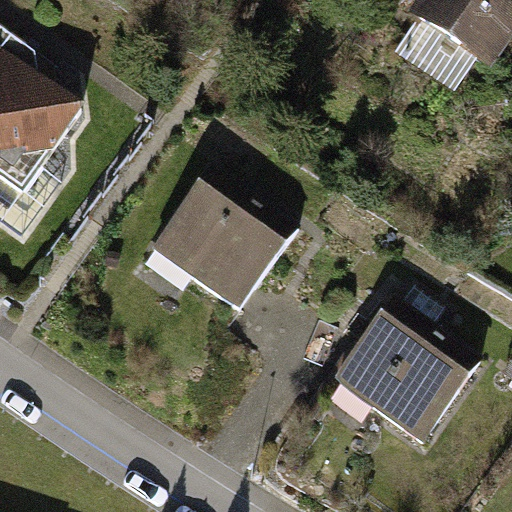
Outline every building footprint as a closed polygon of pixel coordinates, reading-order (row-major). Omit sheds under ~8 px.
[(511,0),(463,0),(469,4),(449,34),(511,75),(511,0)] [(84,111),(0,49),(0,177),(22,194),(84,111)] [(295,246),(305,230),(217,177),(207,193),(295,246)] [(220,201),(174,267),(262,329),(308,263),(220,201)] [(400,333),(351,408),(450,472),(499,397),(400,333)]
